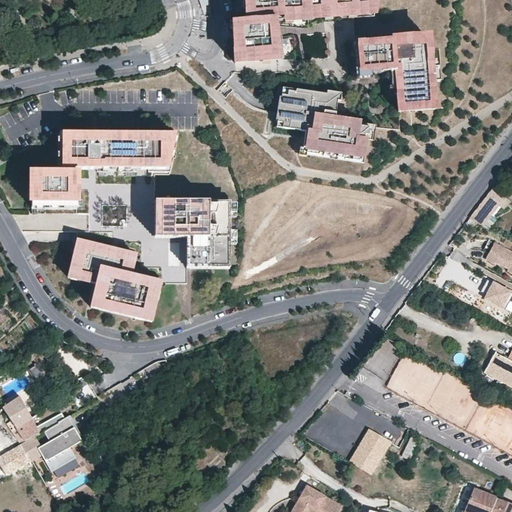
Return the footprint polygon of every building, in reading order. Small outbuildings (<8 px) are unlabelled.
[(211,16),(209,0),(198,0),(205,17),(211,16)] [(244,0),(246,21),(231,23),(234,62),(278,60),(277,53),(275,21),(375,18),(373,0),(244,0)] [(287,43),(286,36),(277,38),(278,44),(287,43)] [(362,44),(353,44),(355,58),(357,81),(358,89),(374,88),(382,87),(390,86),(395,86),(397,107),(397,113),(433,109),(433,103),(430,39),(362,44)] [(340,97),(280,88),(278,105),(275,127),(306,133),(304,138),(302,153),(363,162),(369,123),(359,122),(348,120),(351,99),(346,98),(340,97)] [(93,133),(60,133),(59,171),(33,171),(32,209),(78,210),(78,189),(78,184),(78,178),(78,169),(89,169),(93,170),(97,170),(97,172),(137,172),(137,170),(140,170),(146,170),(148,170),(148,173),(151,173),(155,173),(170,172),(178,134),(141,133),(93,133)] [(0,164),(8,160),(0,144),(0,164)] [(485,196),(469,216),(478,222),(479,221),(491,228),(495,220),(489,217),(505,195),(493,186),(485,196)] [(207,202),(155,202),(155,205),(155,238),(187,238),(187,269),(191,269),(230,269),(230,202),(207,202)] [(144,280),(143,283),(131,280),(132,276),(137,256),(119,251),(118,255),(113,254),(113,250),(103,247),(102,253),(92,251),(94,245),(77,241),(68,277),(97,284),(91,307),(151,322),(161,284),(144,280)] [(489,250),(486,257),(496,262),(498,257),(501,255),(511,261),(510,264),(508,268),(511,270),(511,250),(494,241),(489,250)] [(501,255),(498,257),(510,264),(511,261),(501,255)] [(503,309),(511,291),(511,289),(486,277),(477,295),(503,309)] [(511,351),(509,358),(496,351),(486,370),(511,384),(511,351)] [(78,405),(95,395),(83,375),(66,385),(78,405)] [(32,461),(40,456),(36,448),(63,432),(58,422),(41,432),(20,396),(3,406),(26,440),(0,455),(0,462),(7,474),(32,461)] [(380,436),(369,429),(350,460),(372,473),(373,471),(385,452),(391,442),(380,436)] [(68,440),(63,432),(36,448),(40,456),(44,461),(71,445),(68,440)] [(402,454),(410,458),(420,438),(412,435),(402,454)] [(396,455),(385,452),(373,471),(382,477),(396,455)] [(474,487),(463,482),(455,503),(465,507),(474,487)] [(337,511),(342,503),(307,483),(289,511),(337,511)] [(465,507),(464,509),(462,511),(511,511),(511,502),(496,495),(474,487),(465,507)]
